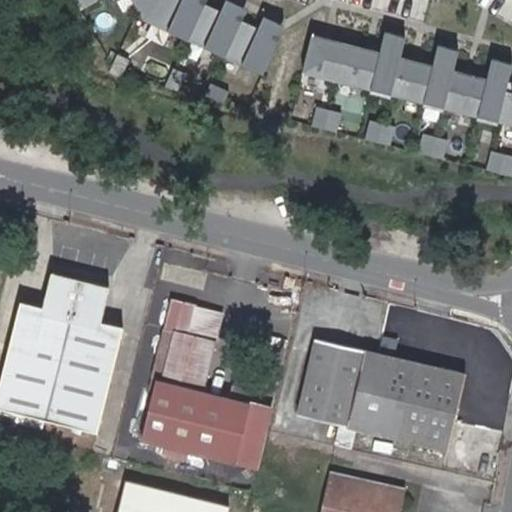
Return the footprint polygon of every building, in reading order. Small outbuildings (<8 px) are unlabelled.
[(95,0),(73,0),(79,11),(96,1),(95,0)] [(130,0),(143,21),(261,74),(278,37),(193,0),(130,0)] [(378,53),(311,36),(302,72),(511,124),(511,90),(511,93),(505,91),(511,64),(491,59),(485,80),(452,71),(457,50),(437,45),(431,66),(399,58),(404,37),(384,32),(378,53)] [(127,61),(116,56),(108,73),(120,78),(127,61)] [(173,70),(165,88),(177,92),(185,75),(173,70)] [(229,93),(211,85),(205,97),(223,104),(229,93)] [(343,118),(312,111),(309,126),(339,134),(343,118)] [(396,132),(366,124),(362,139),(392,147),(396,132)] [(449,145),(419,137),(415,153),(445,160),(449,145)] [(511,160),(487,154),(483,170),(511,176),(511,160)] [(96,327),(98,319),(107,283),(53,270),(43,305),(42,313),(18,307),(0,380),(0,405),(96,430),(120,333),(96,327)] [(198,304),(172,298),(164,330),(174,332),(162,384),(155,383),(142,438),(237,460),(250,404),(206,395),(218,342),(191,336),(198,304)] [(20,300),(18,307),(42,313),(43,305),(20,300)] [(96,327),(120,333),(122,325),(98,319),(96,327)] [(298,416),(347,428),(365,350),(316,339),(298,416)] [(365,350),(347,428),(448,452),(466,374),(365,350)] [(397,511),(403,491),(332,474),(323,511),(397,511)] [(227,511),(229,507),(125,480),(117,511),(227,511)] [(281,493),(263,489),(260,504),(278,509),(281,493)]
